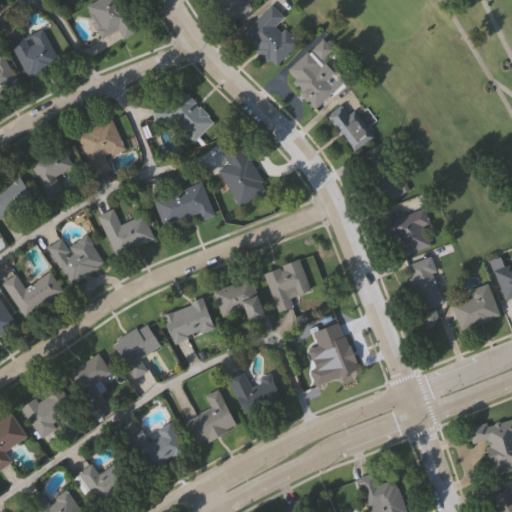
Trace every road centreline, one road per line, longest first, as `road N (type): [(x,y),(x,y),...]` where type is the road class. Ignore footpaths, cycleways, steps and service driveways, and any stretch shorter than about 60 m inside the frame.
road 1 (residential): [(453,511),(321,178),(209,59),(169,0)]
road 2 (tertiary): [(511,349),(311,430),(163,511)]
road 3 (residential): [(337,207),(126,294),(0,380)]
road 4 (tertiary): [(213,511),(324,454),(511,380)]
road 5 (residential): [(200,46),(93,85),(0,137)]
